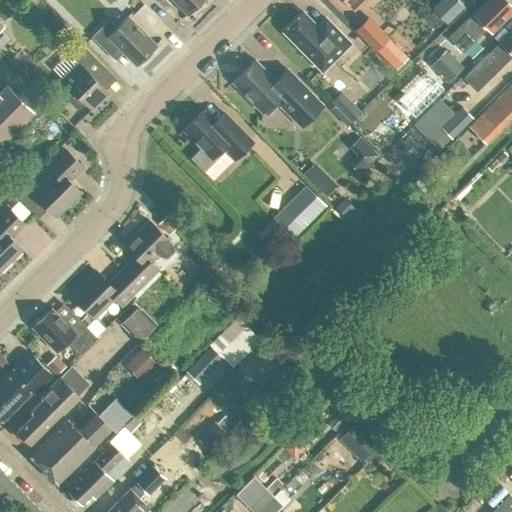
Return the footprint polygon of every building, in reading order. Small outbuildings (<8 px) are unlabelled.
[(65,11),(65,0),(49,0),(62,13),(65,11)] [(173,0),(187,13),(200,0),(173,0)] [(458,0),(452,0),(437,15),(447,25),(465,7),(458,0)] [(490,32),(511,9),(511,7),(504,0),(486,0),(473,14),(472,13),(448,37),(462,52),(486,28),(490,32)] [(302,12),(282,31),(310,60),(311,59),(322,69),(321,70),(322,71),(350,43),(333,26),(325,34),(302,12)] [(368,16),(354,30),(374,50),(375,49),(387,37),(388,37),(368,16)] [(108,20),(91,37),(109,55),(118,46),(136,64),(155,45),(127,17),(116,27),(108,20)] [(511,55),(511,25),(497,40),(499,42),(480,59),(463,77),(476,90),(511,55)] [(387,37),(375,49),(395,69),(407,57),(387,37)] [(93,78),(104,67),(79,41),(52,68),(63,79),(62,79),(70,87),(63,94),(77,108),(84,101),(91,108),(107,92),(93,78)] [(463,67),(445,49),(429,65),(447,83),(463,67)] [(231,82),(261,112),(274,100),(286,112),(296,103),(309,117),(322,105),(300,82),(288,94),(284,90),(284,89),(254,59),(231,82)] [(485,142),(511,115),(511,88),(508,85),(468,125),(485,142)] [(0,146),(33,113),(32,112),(39,105),(27,94),(21,100),(6,86),(0,91),(0,146)] [(341,91),(330,101),(350,121),(361,111),(341,91)] [(451,138),(472,117),(461,106),(440,127),(451,138)] [(252,141),(230,119),(223,112),(213,121),(202,110),(183,129),(201,147),(190,158),(203,171),(215,160),(212,157),(222,147),(234,159),(252,141)] [(360,175),(377,156),(358,137),(348,147),(357,155),(349,164),(360,175)] [(55,216),(80,192),(69,180),(84,166),(64,146),(45,166),(52,172),(32,192),(55,216)] [(332,192),(339,184),(318,162),(310,170),(332,192)] [(0,192),(8,185),(0,175),(0,192)] [(293,238),(326,205),(305,184),(272,217),(293,238)] [(342,218),(359,202),(347,191),(331,207),(342,218)] [(0,269),(21,249),(11,239),(26,224),(6,203),(0,209),(0,269)] [(152,262),(160,254),(163,257),(168,257),(174,250),(174,245),(148,220),(124,244),(134,254),(121,268),(139,288),(159,268),(152,262)] [(209,276),(220,266),(212,257),(201,268),(209,276)] [(122,306),(139,288),(121,268),(107,281),(96,271),(72,295),(95,318),(115,299),(122,306)] [(120,323),(138,341),(156,323),(138,305),(137,305),(133,301),(116,318),(120,322),(120,323)] [(70,328),(51,308),(32,327),(56,351),(66,341),(77,352),(94,335),(79,319),(70,328)] [(230,347),(249,327),(237,315),(217,335),(230,347)] [(198,384),(223,358),(210,345),(185,371),(198,384)] [(138,379),(156,363),(142,348),(124,364),(138,379)] [(35,395),(53,376),(32,354),(14,372),(12,370),(0,381),(0,417),(2,419),(30,391),(35,395)] [(56,374),(65,365),(55,355),(46,364),(56,374)] [(29,442),(87,384),(69,366),(59,376),(40,394),(40,399),(29,410),(33,413),(15,430),(17,435),(24,442),(29,442)] [(56,483),(93,446),(91,444),(109,426),(95,411),(78,429),(67,418),(29,456),(56,483)] [(215,425),(214,423),(206,431),(217,441),(224,434),(223,433),(227,429),(220,421),(215,425)] [(338,438),(361,461),(378,444),(355,422),(338,438)] [(117,443),(130,430),(125,424),(108,441),(111,444),(115,440),(117,443)] [(300,433),(288,443),(298,454),(310,444),(300,433)] [(80,478),(69,489),(81,502),(93,490),(97,493),(115,476),(114,474),(108,469),(126,451),(117,443),(115,440),(111,444),(79,476),(80,478)] [(164,478),(152,466),(151,465),(135,481),(147,494),(164,478)] [(235,494),(253,511),(274,511),(283,504),(253,476),(235,494)] [(281,490),(285,487),(275,478),(266,488),(275,497),(281,490)] [(142,511),(148,507),(129,488),(105,511),(142,511)] [(511,511),(511,497),(508,494),(490,511),(511,511)] [(472,511),(478,506),(470,498),(461,508),(465,511),(472,511)]
